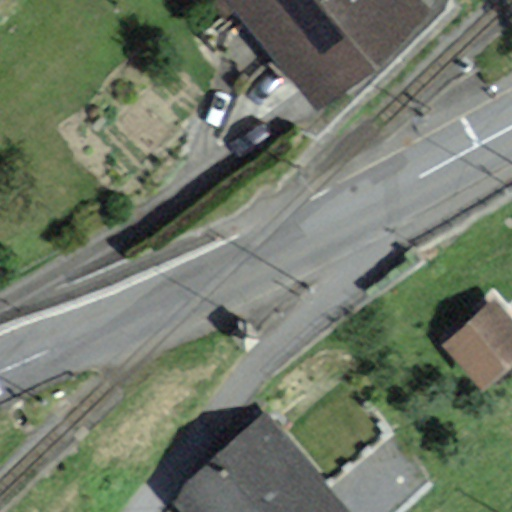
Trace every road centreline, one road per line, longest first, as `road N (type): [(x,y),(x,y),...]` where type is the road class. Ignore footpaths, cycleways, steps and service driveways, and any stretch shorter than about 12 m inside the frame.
road 1 (secondary): [(0,374),(300,247),(382,200)]
road 2 (residential): [(148,511),(260,362),(355,274),(382,200)]
road 3 (secondary): [(382,200),(511,128)]
